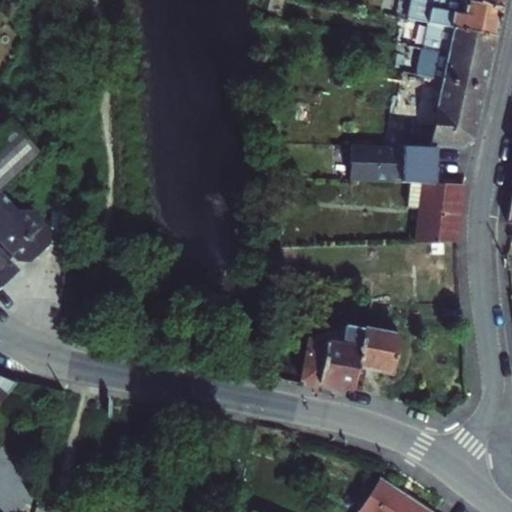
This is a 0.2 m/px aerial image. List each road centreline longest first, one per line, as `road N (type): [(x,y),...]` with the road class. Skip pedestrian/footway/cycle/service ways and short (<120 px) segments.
road 1 (tertiary): [(444,467),(369,428),(89,372),(0,344)]
road 2 (residential): [(444,467),(481,420),(493,385),(477,211),(511,55)]
